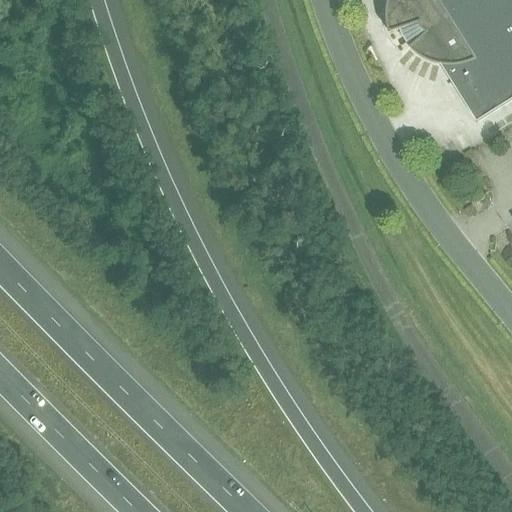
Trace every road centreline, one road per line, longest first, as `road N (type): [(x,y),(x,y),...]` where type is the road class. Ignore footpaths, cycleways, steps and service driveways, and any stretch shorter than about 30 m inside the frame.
road 1 (motorway): [(363,511),(277,393),(214,285),(94,0)]
road 2 (unclassified): [(511,316),(396,157),(343,58),(323,0)]
road 3 (motorway): [(245,511),(0,263)]
road 4 (motorway): [(0,375),(137,511)]
